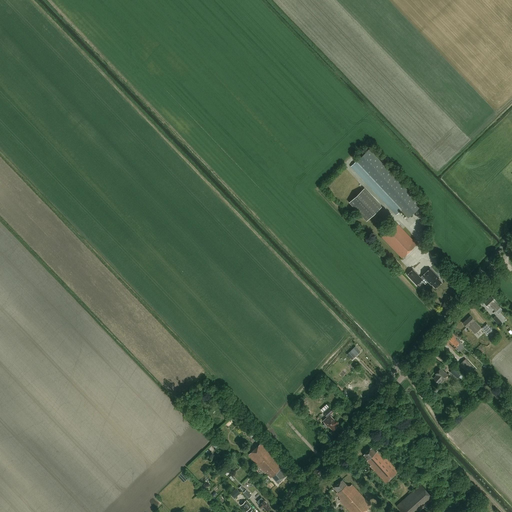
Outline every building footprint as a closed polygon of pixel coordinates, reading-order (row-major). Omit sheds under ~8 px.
[(407,218),(422,205),(369,148),(355,162),(401,211),(407,218)] [(396,215),(401,211),(355,162),(351,166),(396,215)] [(366,221),(381,206),(363,188),(348,202),(366,221)] [(402,258),(416,244),(396,222),(381,236),(402,258)] [(413,269),(407,274),(417,285),(422,279),(424,277),(431,285),(432,284),(436,288),(442,282),(438,279),(439,278),(430,268),(422,275),(421,277),(413,269)] [(496,300),(491,296),(484,302),(488,307),(490,305),(496,311),(500,307),(494,301),(496,300)] [(475,333),(481,327),(474,320),(471,316),(463,323),(467,327),(468,326),(475,333)] [(454,350),(461,342),(452,334),(450,336),(449,335),(444,341),(454,350)] [(360,348),(355,344),(347,352),(353,357),(360,348)] [(468,373),(474,368),(465,359),(459,364),(468,373)] [(359,376),(362,373),(356,367),(353,370),(359,376)] [(457,378),(461,374),(453,367),(450,371),(457,378)] [(433,379),(439,383),(442,379),(443,380),(448,374),(440,368),(435,374),(437,375),(433,379)] [(364,372),(360,375),(364,381),(368,377),(364,372)] [(359,377),(352,383),(361,393),(368,387),(365,383),(363,381),(359,377)] [(333,430),(334,429),(335,429),(336,428),(336,427),(337,426),(335,425),(338,423),(335,419),(334,419),(330,415),(332,412),(325,404),(320,409),(327,417),(323,421),(325,423),(323,425),(326,428),(329,425),(333,430)] [(282,464),(262,442),(246,456),(251,461),(253,460),(265,473),(266,472),(271,477),(272,476),(277,482),(286,474),(281,468),(282,467),(282,464)] [(385,483),(398,471),(382,453),(381,454),(377,451),(376,452),(372,447),(363,455),(368,460),(367,460),(371,465),(370,466),(385,483)] [(350,511),(363,511),(371,505),(352,484),(351,485),(347,485),(342,479),(333,487),(337,492),(336,493),(341,498),(340,499),(343,502),(342,503),(350,511)] [(418,511),(434,498),(421,484),(396,506),(401,511),(418,511)] [(235,498),(241,493),(236,488),(231,493),(235,498)] [(248,498),(251,496),(246,490),(245,490),(243,492),(248,498)] [(270,508),(270,507),(266,503),(266,502),(265,500),(264,500),(261,497),(257,501),(259,504),(258,505),(261,508),(263,506),(267,510),(268,510),(270,509),(270,508)] [(245,501),(241,505),(246,511),(247,510),(248,511),(254,511),(253,511),(252,510),(250,508),(251,507),(245,501)]
